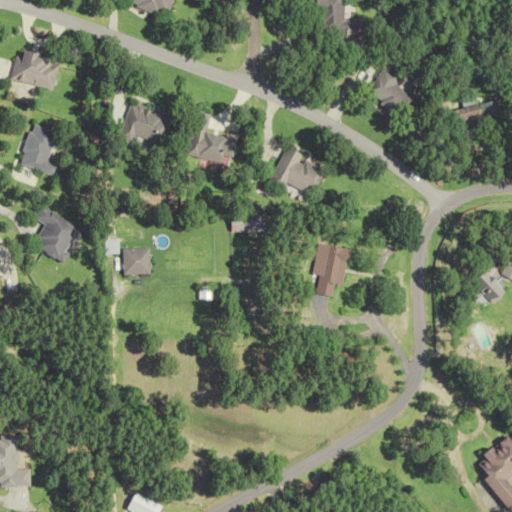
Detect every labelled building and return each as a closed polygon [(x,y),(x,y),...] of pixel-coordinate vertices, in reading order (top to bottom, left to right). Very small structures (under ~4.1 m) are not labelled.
[(173,18),(177,0),(129,0),(128,5),(173,18)] [(352,0),(343,0),(326,0),(325,38),(378,39),(379,22),(352,22),(352,0)] [(57,89),(62,64),(57,63),(58,55),(30,49),(27,58),(19,56),(13,80),(57,89)] [(423,99),(403,87),(408,79),(389,68),(371,96),(409,120),(423,99)] [(123,134),(165,148),(175,116),(133,102),(123,134)] [(508,120),(504,102),(456,112),(459,130),(508,120)] [(241,136),(211,131),(214,112),(198,109),(191,156),(237,163),(241,136)] [(61,132),(37,123),(22,164),(61,178),(65,167),(51,161),(61,132)] [(272,185),(288,192),(292,185),(316,195),(327,168),(305,159),(307,153),(289,145),(272,185)] [(38,247),(67,262),(85,228),(43,205),(37,218),(50,225),(38,247)] [(271,231),(271,212),(233,212),(233,231),(271,231)] [(345,286),(348,247),(316,245),(312,293),(333,295),(334,285),(345,286)] [(125,248),(125,274),(150,274),(150,248),(125,248)] [(491,304),(506,295),(490,269),(475,279),(491,304)] [(0,485),(35,485),(35,469),(24,469),(23,436),(4,436),(4,440),(0,440),(0,485)] [(490,479),(511,511),(511,510),(511,478),(510,476),(511,474),(511,439),(481,460),(492,478),(490,479)]
